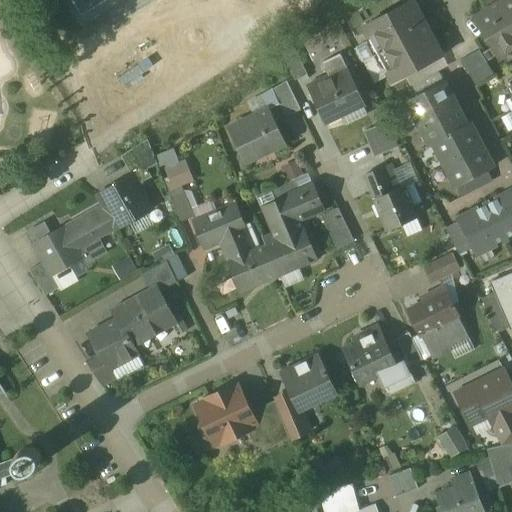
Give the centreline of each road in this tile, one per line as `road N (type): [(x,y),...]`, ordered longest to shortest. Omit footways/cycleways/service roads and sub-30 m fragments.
road 1 (residential): [(106,423),(362,296)]
road 2 (residential): [(106,423),(42,321)]
